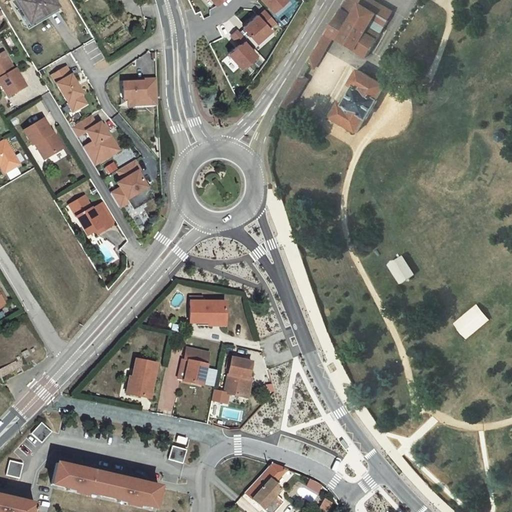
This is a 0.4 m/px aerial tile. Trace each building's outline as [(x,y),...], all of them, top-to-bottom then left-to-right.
[(16,0),(14,2),(24,19),(28,18),(31,23),(57,7),(52,0),(16,0)] [(262,0),(273,11),(284,0),(262,0)] [(346,0),(326,33),(333,38),(366,57),(388,21),(386,20),(360,4),(362,0),(346,0)] [(386,20),(392,11),(372,0),(362,0),(360,4),(386,20)] [(28,18),(24,19),(29,28),(59,11),(57,7),(31,23),(28,18)] [(257,15),(243,28),(256,42),(270,30),(269,28),(275,22),(264,10),(258,16),(257,15)] [(237,30),(231,35),(239,44),(228,54),(241,68),(256,55),(244,42),(246,40),(237,30)] [(326,33),(322,41),(329,45),(333,38),(326,33)] [(315,69),(329,45),(322,41),(308,63),(310,66),(315,69)] [(10,67),(12,66),(4,52),(0,54),(0,84),(8,97),(25,87),(15,69),(14,70),(12,71),(10,67)] [(65,67),(51,75),(67,102),(72,99),(77,108),(86,103),(80,94),(82,94),(65,67)] [(385,86),(358,70),(349,85),(354,87),(343,104),(339,102),(330,117),(357,133),(365,119),(366,120),(378,100),(377,100),(385,86)] [(303,76),(304,76),(301,76),(287,99),(292,102),(294,103),(308,79),(303,76)] [(135,82),(122,82),(123,99),(128,98),(134,98),(135,105),(156,104),(155,79),(142,79),(142,81),(135,82)] [(72,99),(67,102),(72,111),(77,108),(72,99)] [(292,102),(287,99),(282,107),(288,110),(292,102)] [(90,115),(70,127),(76,137),(86,131),(92,141),(82,147),(93,165),(109,155),(104,147),(112,143),(101,125),(99,122),(95,124),(90,115)] [(32,145),(34,143),(44,159),(62,149),(56,139),(54,140),(50,134),(51,133),(43,120),(24,131),(32,145)] [(103,124),(101,125),(112,143),(104,147),(109,155),(118,150),(103,124)] [(500,132),(495,134),(495,139),(499,142),(503,140),(504,135),(500,132)] [(4,139),(0,140),(0,165),(4,172),(19,164),(4,139)] [(133,160),(116,170),(122,180),(117,183),(120,187),(110,193),(119,208),(129,202),(127,199),(146,187),(136,171),(139,170),(133,160)] [(113,163),(106,167),(109,173),(116,169),(113,163)] [(81,214),(76,217),(87,235),(94,231),(102,227),(104,230),(112,226),(111,224),(115,221),(104,202),(92,209),(84,196),(74,202),(81,214)] [(81,214),(74,202),(69,205),(76,217),(81,214)] [(201,302),(190,302),(189,322),(208,323),(208,320),(225,320),(225,302),(201,302)] [(184,380),(184,381),(202,385),(208,357),(199,355),(199,351),(186,349),(184,360),(182,360),(177,379),(184,380)] [(26,350),(20,353),(23,358),(29,355),(26,350)] [(0,369),(0,376),(1,377),(25,364),(22,358),(0,369)] [(224,393),(244,397),(248,379),(251,362),(231,358),(224,393)] [(136,360),(132,378),(129,394),(149,398),(156,364),(136,360)] [(52,432),(42,422),(31,434),(41,444),(52,432)] [(182,464),(185,450),(171,447),(168,460),(182,464)] [(23,464),(9,461),(6,475),(20,478),(23,464)] [(153,508),(158,487),(150,485),(107,476),(70,467),(56,464),(51,484),(153,508)] [(270,464),(244,493),(252,500),(262,510),(276,494),(280,489),(273,483),(285,469),(270,464)] [(311,480),(307,487),(318,493),(322,486),(311,480)] [(276,494),(262,510),(264,511),(274,511),(284,501),(276,494)] [(0,496),(0,511),(32,511),(34,505),(17,501),(0,496)] [(325,511),(330,503),(323,499),(317,510),(320,511),(325,511)]
